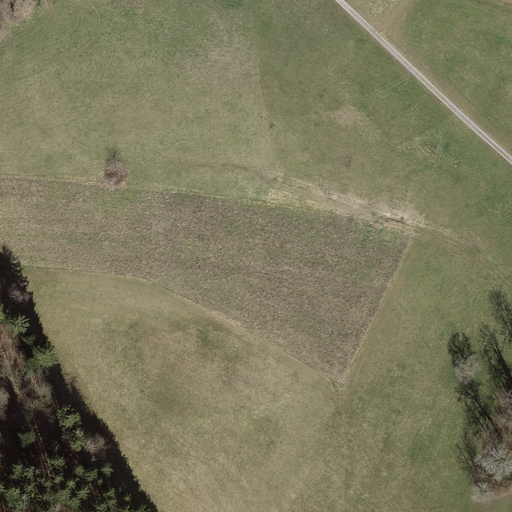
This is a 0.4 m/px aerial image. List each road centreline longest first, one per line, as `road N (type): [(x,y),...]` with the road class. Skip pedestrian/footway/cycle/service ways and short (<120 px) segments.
road 1 (track): [(511,272),(479,250),(227,161),(99,152)]
road 2 (track): [(141,511),(0,286)]
road 3 (track): [(343,0),(511,147)]
